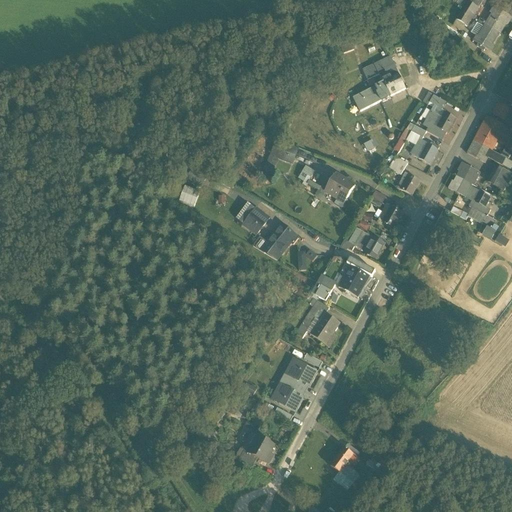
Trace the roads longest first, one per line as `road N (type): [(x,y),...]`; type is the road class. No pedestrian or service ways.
road 1 (residential): [(252,507),(275,488),(511,45)]
road 2 (track): [(200,511),(119,388),(0,273)]
road 3 (track): [(0,315),(76,383),(119,438),(156,511)]
